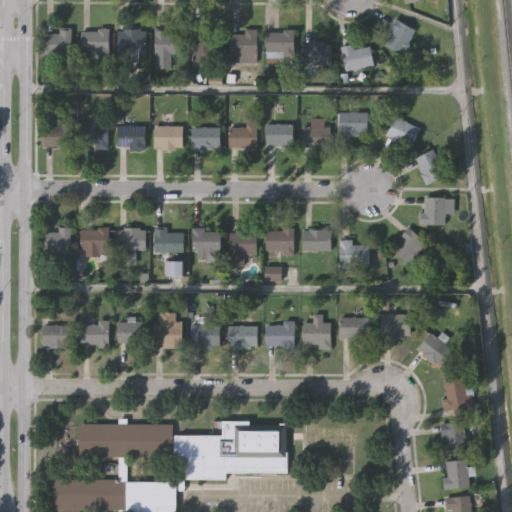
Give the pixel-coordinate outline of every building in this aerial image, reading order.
[(382,44),(396,19),(416,29),(403,55),(382,44)] [(109,55),(82,55),(82,29),(109,29),(109,55)] [(118,29),(146,29),(146,51),(118,51),(118,29)] [(192,66),(192,29),(214,29),(214,66),(192,66)] [(257,29),(257,59),(242,59),(242,55),(229,55),(229,29),(257,29)] [(266,30),(294,30),(294,57),(266,57),(266,30)] [(44,54),(44,31),(71,31),(71,54),(44,54)] [(182,53),(171,53),(171,67),(154,67),(154,31),(182,31),(182,53)] [(330,63),(305,63),(305,42),(330,42),(330,63)] [(344,69),(342,45),(352,45),(352,47),(371,46),(373,66),(344,69)] [(368,111),(368,134),(339,134),(339,111),(368,111)] [(411,147),(385,136),(395,116),(420,127),(411,147)] [(108,122),(108,148),(94,148),(94,144),(82,144),(82,122),(108,122)] [(293,123),(293,146),(266,146),(266,123),(293,123)] [(74,146),(43,146),(43,124),(74,124),(74,146)] [(145,124),(145,147),(117,147),(117,124),(145,124)] [(183,124),(183,148),(154,148),(154,124),(183,124)] [(257,124),(257,148),(229,148),(229,124),(257,124)] [(192,148),(192,126),(220,126),(220,148),(192,148)] [(330,146),(302,146),(302,126),(330,126),(330,146)] [(445,174),(425,182),(416,156),(436,149),(445,174)] [(443,196),(443,222),(423,222),(423,196),(443,196)] [(426,240),(408,262),(391,248),(409,226),(426,240)] [(118,227),(146,227),(146,248),(118,248),(118,227)] [(294,250),(266,250),(266,227),(294,227),(294,250)] [(50,255),(50,228),(70,228),(70,255),(50,255)] [(80,228),(109,228),(109,249),(80,249),(80,228)] [(193,228),(222,228),(222,260),(193,260),(193,228)] [(331,228),(331,249),(303,249),(303,228),(331,228)] [(155,230),(183,230),(183,250),(155,250),(155,230)] [(256,253),(244,253),(244,265),(230,265),(230,230),(256,230),(256,253)] [(340,263),(340,238),(352,238),(352,243),(369,243),(369,263),(340,263)] [(176,312),(176,320),(182,320),(182,347),(161,347),(161,312),(176,312)] [(331,321),(331,347),(303,346),(303,321),(313,321),(313,312),(323,313),(322,321),(331,321)] [(412,312),(412,336),(383,336),(383,312),(412,312)] [(340,316),(369,316),(369,337),(340,337),(340,316)] [(118,342),(118,320),(144,320),(144,342),(118,342)] [(80,322),(108,322),(108,345),(80,345),(80,322)] [(266,322),(294,322),(294,345),(266,345),(266,322)] [(192,323),(220,323),(220,346),(192,346),(192,323)] [(42,346),(42,324),(72,324),(72,346),(42,346)] [(228,346),(228,324),(258,324),(258,346),(228,346)] [(453,350),(438,366),(417,346),(432,330),(453,350)] [(443,379),(463,377),(467,405),(446,408),(443,379)] [(125,417),(125,422),(171,422),(171,433),(221,434),(221,419),(249,419),(249,422),(285,422),(285,450),(286,450),(286,471),(225,471),(225,478),(183,478),(183,489),(177,489),(177,487),(175,487),(175,509),(188,510),(188,511),(59,511),(59,508),(50,508),(50,477),(117,478),(117,456),(77,455),(77,422),(117,422),(117,416),(125,417)] [(443,420),(465,420),(465,451),(443,451),(443,420)] [(468,487),(445,488),(445,459),(468,458),(468,487)] [(448,511),(448,496),(470,495),(471,511),(448,511)]
